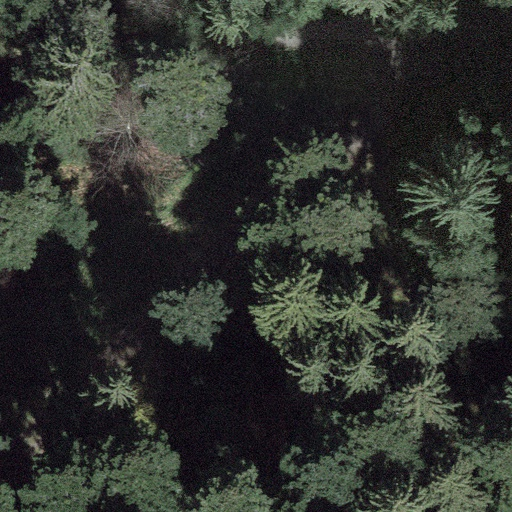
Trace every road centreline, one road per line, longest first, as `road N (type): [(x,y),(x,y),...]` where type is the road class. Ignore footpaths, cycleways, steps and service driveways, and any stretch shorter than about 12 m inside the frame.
road 1 (track): [(0,492),(166,297),(507,0)]
road 2 (track): [(511,15),(0,54)]
